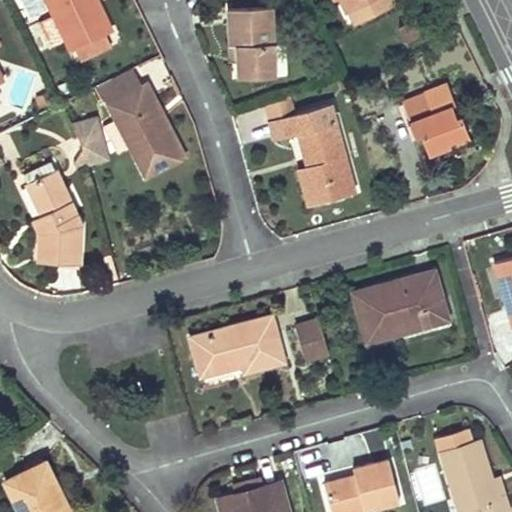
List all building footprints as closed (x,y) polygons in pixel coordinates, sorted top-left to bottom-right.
[(41,0),(23,0),(30,15),(45,8),(41,0)] [(101,31),(108,28),(94,0),(47,0),(55,17),(32,28),(44,53),(67,42),(69,46),(70,45),(101,31)] [(341,0),(346,11),(368,0),(341,0)] [(351,21),(394,0),(368,0),(346,11),(351,21)] [(236,44),(237,60),(237,76),(273,74),(270,7),(227,9),(229,44),(236,44)] [(406,42),(424,33),(416,18),(398,26),(406,42)] [(79,63),(109,48),(101,31),(70,45),(79,63)] [(108,78),(118,97),(141,85),(131,67),(108,78)] [(141,85),(178,157),(184,153),(147,81),(141,85)] [(143,175),(161,166),(178,157),(141,85),(118,97),(106,103),(143,175)] [(427,92),(415,96),(403,100),(414,133),(420,132),(426,149),(468,135),(462,115),(455,117),(451,103),(445,85),(427,92)] [(48,91),(34,98),(40,110),(54,103),(48,91)] [(269,119),(291,113),(286,94),(264,101),(269,119)] [(354,190),(330,103),(291,113),(269,119),(273,136),(298,130),(308,166),(317,200),(354,190)] [(71,126),(65,113),(60,116),(68,133),(73,129),(71,126)] [(71,126),(73,129),(80,144),(82,149),(86,166),(106,160),(95,120),(71,126)] [(73,162),(75,169),(86,166),(82,149),(73,162)] [(41,234),(40,246),(39,258),(80,261),(81,221),(56,165),(25,180),(39,212),(32,215),(41,234)] [(298,168),(307,203),(317,200),(308,166),(298,168)] [(105,281),(117,278),(110,254),(104,256),(107,271),(103,272),(105,281)] [(498,278),(503,292),(509,316),(511,323),(511,256),(494,261),(498,278)] [(351,291),(358,316),(365,340),(445,318),(432,269),(351,291)] [(241,364),(242,368),(243,371),(282,361),(270,314),(189,335),(200,375),(241,364)] [(327,352),(318,319),(294,326),(304,359),(327,352)] [(480,437),(470,440),(466,428),(435,437),(439,450),(457,511),(461,511),(471,509),(472,511),(511,511),(511,504),(508,506),(499,476),(492,477),(480,437)] [(322,483),(327,500),(329,511),(350,511),(397,500),(386,459),(352,468),(354,475),(322,483)] [(19,511),(70,511),(45,460),(4,480),(19,511)] [(286,511),(278,480),(216,497),(219,511),(286,511)]
